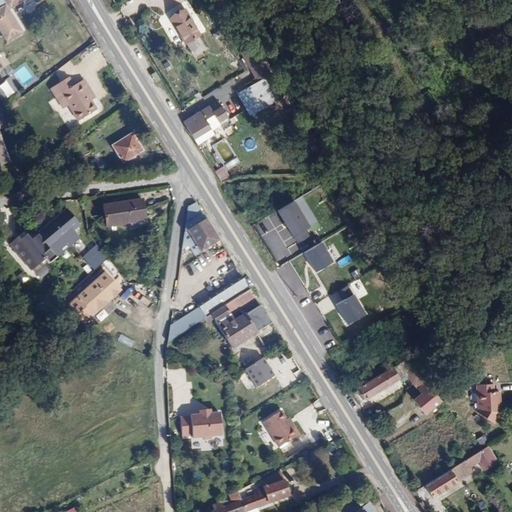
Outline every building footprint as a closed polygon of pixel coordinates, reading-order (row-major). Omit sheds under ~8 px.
[(27,32),(12,8),(25,0),(0,0),(0,30),(7,43),(27,32)] [(170,18),(185,42),(199,34),(184,9),(170,18)] [(251,114),(283,95),(251,43),(239,50),(258,82),(238,94),(251,114)] [(23,90),(12,75),(0,83),(0,98),(4,104),(23,90)] [(87,94),(91,91),(84,80),(73,87),(67,78),(51,89),(56,97),(61,94),(79,122),(97,111),(91,101),(87,94)] [(96,98),(91,91),(87,94),(91,101),(96,98)] [(215,101),(206,107),(209,111),(218,106),(215,101)] [(210,128),(211,129),(217,125),(215,122),(225,117),(218,106),(209,111),(210,115),(204,118),(210,128)] [(183,121),(193,138),(210,128),(204,118),(210,115),(209,111),(206,107),(187,119),(183,121)] [(193,138),(197,145),(214,135),(211,129),(210,128),(193,138)] [(131,134),(111,147),(122,164),(142,151),(131,134)] [(225,139),(213,145),(225,170),(237,164),(225,139)] [(219,182),(228,177),(223,166),(214,170),(219,182)] [(141,199),(97,207),(101,227),(144,220),(141,199)] [(292,200),(276,210),(291,236),(307,226),(292,200)] [(151,203),(150,222),(164,223),(164,203),(151,203)] [(201,253),(220,242),(196,203),(188,207),(182,248),(184,251),(195,244),(201,253)] [(79,226),(67,212),(49,226),(46,222),(22,241),(37,261),(79,226)] [(330,262),(319,243),(301,253),(312,272),(330,262)] [(98,245),(83,257),(94,271),(109,259),(98,245)] [(113,285),(98,268),(70,294),(84,311),(113,285)] [(251,291),(242,277),(197,304),(199,307),(170,324),(168,340),(203,320),(234,301),(251,291)] [(255,299),(251,291),(234,301),(239,309),(255,299)] [(62,301),(77,318),(84,311),(70,294),(62,301)] [(364,314),(350,294),(332,307),(346,327),(364,314)] [(239,309),(234,301),(203,320),(206,324),(213,320),(231,348),(257,333),(246,315),(235,322),(230,314),(239,309)] [(272,324),(260,307),(246,315),(257,333),(272,324)] [(500,341),(491,347),(494,354),(503,350),(500,341)] [(391,367),(396,375),(404,371),(413,365),(407,357),(391,367)] [(271,377),(260,359),(242,370),(252,388),(271,377)] [(404,371),(417,387),(425,381),(413,365),(404,371)] [(391,367),(359,387),(366,398),(398,378),(396,375),(391,367)] [(423,413),(440,400),(430,387),(425,381),(417,387),(421,392),(412,399),(423,413)] [(501,404),(504,404),(504,393),(498,394),(498,386),(482,387),(483,414),(498,425),(505,415),(502,413),(501,404)] [(278,449),(296,438),(286,421),(287,420),(282,411),(263,423),(278,449)] [(210,412),(200,413),(200,415),(190,416),(190,417),(180,417),(182,436),(192,435),(192,438),(202,437),(204,439),(210,439),(211,437),(221,436),(220,413),(210,414),(210,412)] [(286,421),(296,438),(299,436),(289,419),(287,420),(286,421)] [(481,450),(425,485),(432,496),(472,472),(470,468),(479,462),(484,471),(498,463),(499,462),(489,446),(481,450)] [(498,463),(484,471),(489,480),(503,472),(498,463)] [(242,503),(244,511),(248,511),(288,497),(283,482),(262,490),(261,489),(252,492),(254,497),(241,502),(242,503)] [(230,497),(234,506),(242,503),(241,502),(238,493),(230,497)] [(357,501),(343,511),(376,511),(368,502),(364,505),(360,499),(358,501),(357,501)] [(222,504),(213,507),(214,511),(211,511),(244,511),(242,503),(234,506),(225,510),(222,504)]
